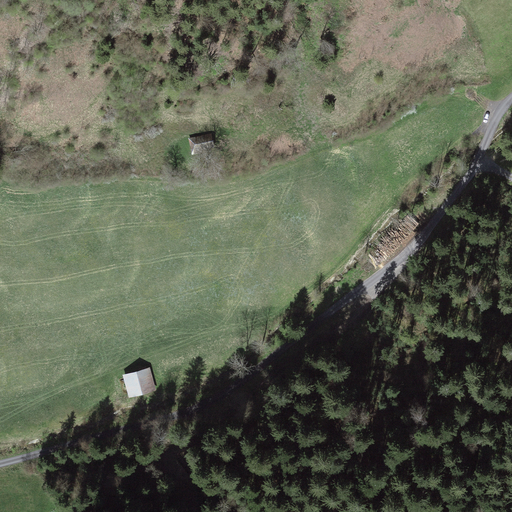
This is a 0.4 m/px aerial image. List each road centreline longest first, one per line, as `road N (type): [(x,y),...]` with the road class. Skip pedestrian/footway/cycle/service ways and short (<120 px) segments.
road 1 (track): [(0,463),(178,413),(240,382),(435,222),(511,98)]
road 2 (track): [(503,107),(469,94),(443,96),(360,138),(220,179),(49,184),(0,177)]
